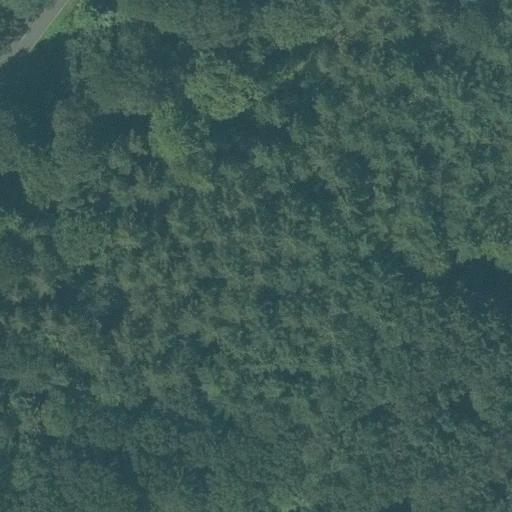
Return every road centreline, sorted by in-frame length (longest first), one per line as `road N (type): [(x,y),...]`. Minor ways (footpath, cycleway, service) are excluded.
road 1 (track): [(0,317),(488,511)]
road 2 (track): [(146,375),(217,201),(352,37),(369,0)]
